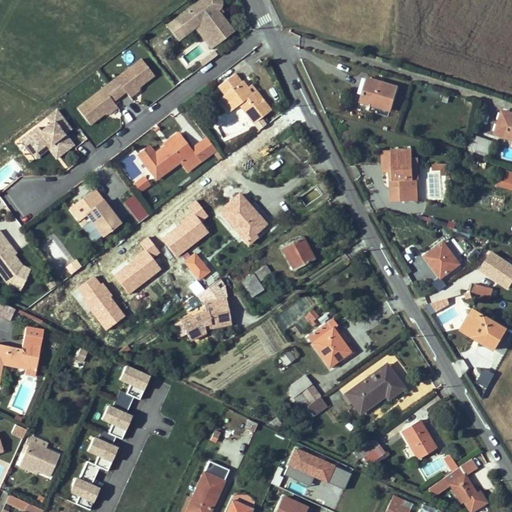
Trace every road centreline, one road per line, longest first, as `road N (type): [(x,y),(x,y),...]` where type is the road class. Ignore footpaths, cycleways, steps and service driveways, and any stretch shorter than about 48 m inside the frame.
road 1 (tertiary): [(511,477),(372,241),(269,29)]
road 2 (residential): [(41,199),(269,29)]
road 3 (unknown): [(278,49),(309,48),(490,100)]
